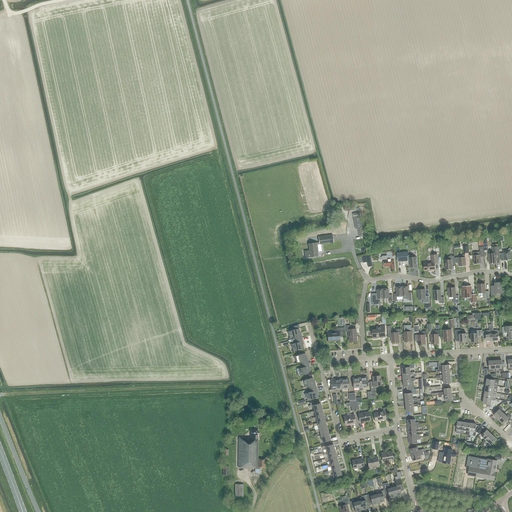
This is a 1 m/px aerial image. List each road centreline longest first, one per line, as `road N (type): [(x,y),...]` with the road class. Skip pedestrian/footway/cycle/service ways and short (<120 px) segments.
road 1 (track): [(0,395),(237,385)]
road 2 (track): [(348,219),(333,190),(283,0)]
road 3 (residential): [(511,275),(367,281),(364,358)]
